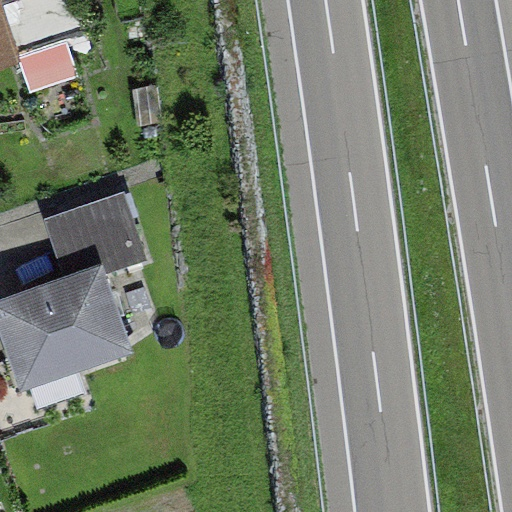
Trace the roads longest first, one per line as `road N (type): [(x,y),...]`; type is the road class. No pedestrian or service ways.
road 1 (motorway): [(326,0),(389,511)]
road 2 (motorway): [(511,352),(456,0)]
